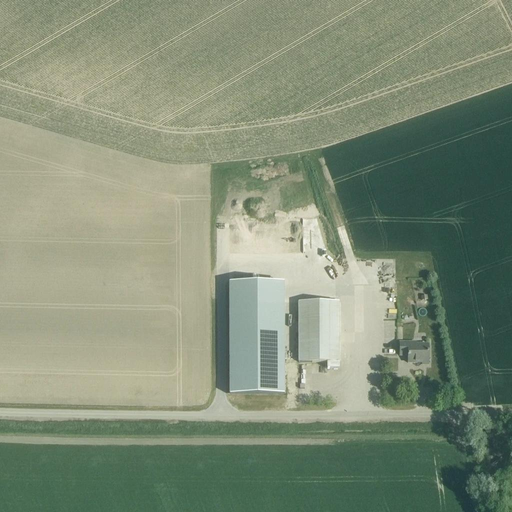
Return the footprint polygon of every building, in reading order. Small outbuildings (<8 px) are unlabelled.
[(350,269),(359,267),(357,258),(348,260),(350,269)] [(352,271),(354,278),(363,275),(360,268),(352,271)] [(283,282),(228,282),(229,395),(283,395),(283,282)] [(396,302),(383,302),(384,317),(396,317),(396,302)] [(338,303),(298,303),(299,363),(338,363),(338,303)] [(385,320),(385,336),(396,335),(396,320),(385,320)] [(408,356),(408,363),(428,363),(428,345),(416,345),(416,343),(400,343),(400,356),(408,356)]
